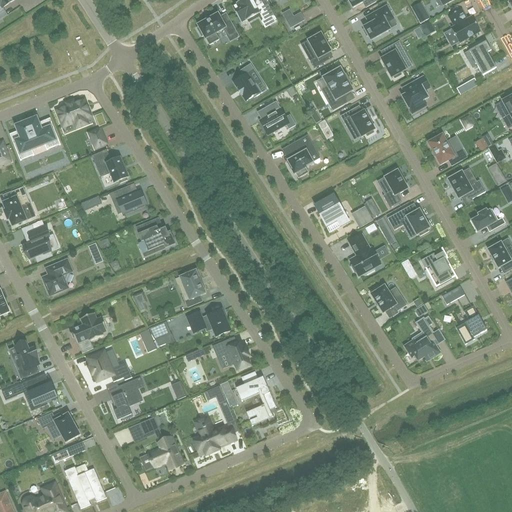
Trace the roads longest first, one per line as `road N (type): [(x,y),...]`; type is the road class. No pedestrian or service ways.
road 1 (residential): [(137,502),(295,436),(308,416),(94,80)]
road 2 (residential): [(177,24),(411,386),(511,342)]
road 3 (residential): [(365,430),(124,61)]
road 4 (residential): [(323,0),(511,338)]
road 5 (residential): [(0,249),(137,502)]
